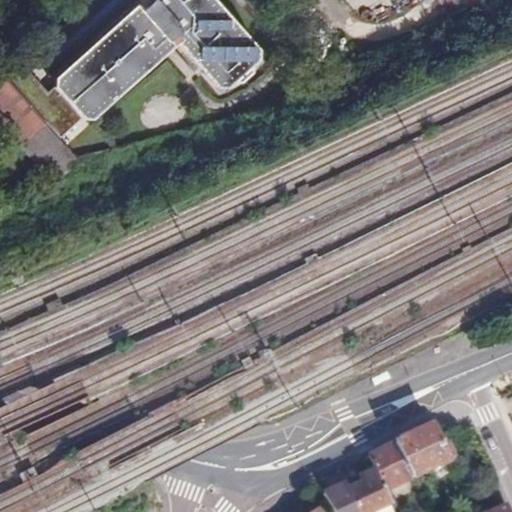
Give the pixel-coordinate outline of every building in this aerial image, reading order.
[(30,13),(18,0),(7,0),(6,2),(23,21),(30,13)] [(56,93),(83,122),(95,123),(179,46),(220,91),(229,91),(235,85),(243,85),(254,75),(254,69),(260,63),(260,53),(213,0),(137,0),(141,4),(56,80),(56,93)] [(60,0),(75,15),(92,0),(60,0)] [(0,115),(23,143),(56,179),(76,167),(81,161),(5,77),(0,81),(0,115)] [(0,129),(17,148),(19,146),(23,143),(0,115),(0,129)] [(19,146),(51,183),(56,179),(23,143),(19,146)] [(429,428),(396,444),(413,479),(447,463),(429,428)] [(396,444),(369,457),(376,472),(386,492),(413,479),(396,444)] [(378,511),(392,505),(386,492),(376,472),(352,483),(358,492),(352,495),(359,511),(378,511)] [(479,511),(488,511),(505,505),(493,478),(469,489),(479,511)] [(358,492),(352,483),(323,496),(332,511),(359,511),(352,495),(358,492)]
